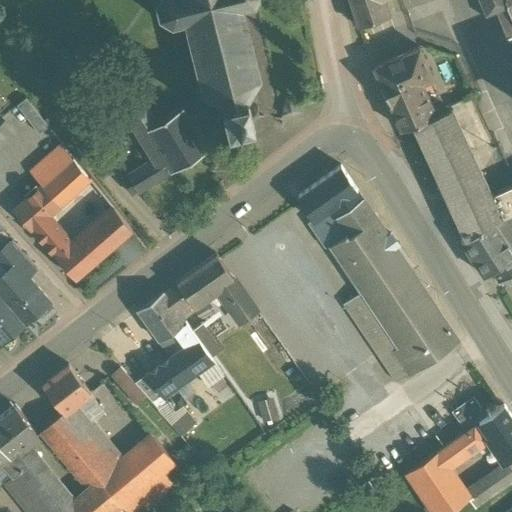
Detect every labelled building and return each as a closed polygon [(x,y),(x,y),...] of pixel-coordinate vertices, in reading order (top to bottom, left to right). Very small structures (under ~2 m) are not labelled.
[(159,0),(158,2),(157,4),(154,3),(153,7),(157,7),(159,17),(156,18),(158,22),(161,21),(164,24),(170,25),(170,29),(174,30),(175,26),(184,23),(204,96),(205,97),(220,106),(222,108),(223,112),(217,120),(229,126),(229,132),(253,126),(252,118),(256,117),(258,112),(257,109),(253,106),(249,107),(247,100),(259,79),(242,10),(253,6),(255,9),(258,7),(255,4),(257,0),(159,0)] [(348,0),(359,33),(378,24),(386,21),(378,0),(348,0)] [(511,0),(479,0),(485,14),(495,9),(506,37),(511,33),(511,0)] [(422,50),(372,72),(399,133),(412,127),(434,117),(421,87),(435,81),(422,50)] [(127,119),(145,108),(138,99),(123,76),(107,87),(127,119)] [(92,137),(64,92),(52,100),(60,113),(44,123),(49,129),(67,152),(92,137)] [(220,106),(205,97),(182,109),(192,126),(220,106)] [(39,137),(49,129),(27,102),(17,110),(39,137)] [(156,124),(145,108),(127,119),(126,120),(136,136),(145,130),(156,124)] [(156,124),(145,130),(161,155),(171,173),(208,151),(192,126),(182,109),(182,108),(156,124)] [(434,117),(412,127),(455,220),(494,202),(491,197),(451,110),(434,117)] [(141,167),(128,175),(138,193),(171,173),(161,155),(141,167)] [(73,161),(43,188),(59,208),(90,180),(73,161)] [(341,167),(298,198),(315,223),(328,214),(357,191),(341,167)] [(511,187),(491,197),(494,202),(501,219),(511,214),(511,187)] [(43,188),(15,211),(31,231),(48,217),(59,208),(43,188)] [(357,191),(328,214),(332,220),(335,218),(362,200),(357,191)] [(398,245),(391,235),(387,237),(362,200),(335,218),(339,224),(348,237),(358,252),(341,265),(361,295),(397,350),(393,353),(407,373),(409,377),(457,342),(438,313),(394,247),(398,245)] [(494,202),(455,220),(464,241),(493,223),(501,219),(494,202)] [(132,232),(113,209),(105,216),(123,239),(132,232)] [(332,220),(328,214),(315,223),(323,235),(339,224),(335,218),(332,220)] [(511,214),(501,219),(493,223),(505,242),(511,238),(511,214)] [(123,239),(105,216),(93,226),(112,249),(123,239)] [(72,244),(48,217),(31,231),(55,258),(72,244)] [(464,241),(461,244),(482,277),(490,271),(511,257),(511,253),(505,242),(493,223),(464,241)] [(339,224),(323,235),(331,248),(348,237),(339,224)] [(112,249),(93,226),(72,244),(55,258),(75,281),(112,249)] [(348,237),(331,248),(341,265),(358,252),(348,237)] [(12,243),(0,253),(0,259),(10,271),(15,266),(25,278),(35,270),(12,243)] [(234,279),(218,256),(177,285),(194,307),(217,291),(234,279)] [(511,257),(490,271),(497,284),(511,275),(511,257)] [(25,278),(15,266),(10,271),(0,279),(0,297),(23,325),(48,304),(25,278)] [(234,279),(217,291),(240,324),(258,311),(234,279)] [(186,324),(164,294),(137,313),(159,343),(174,332),(186,324)] [(397,350),(361,295),(344,307),(394,383),(407,373),(393,353),(397,350)] [(0,345),(23,325),(0,297),(0,345)] [(186,324),(174,332),(186,349),(171,359),(148,376),(163,397),(175,388),(186,380),(187,381),(197,373),(213,362),(186,324)] [(186,349),(174,332),(159,343),(171,359),(186,349)] [(273,337),(260,347),(268,357),(281,347),(273,337)] [(213,362),(197,373),(208,388),(224,377),(213,362)] [(92,394),(68,367),(42,386),(65,413),(66,414),(77,406),(90,396),(92,394)] [(137,388),(121,370),(111,378),(127,397),(137,388)] [(163,397),(148,376),(135,385),(152,404),(163,397)] [(145,398),(137,388),(127,397),(136,406),(145,398)] [(163,397),(152,404),(159,412),(169,404),(175,413),(187,404),(175,388),(163,397)] [(457,425),(488,407),(479,392),(449,410),(457,425)] [(90,396),(77,406),(90,423),(103,413),(90,396)] [(276,418),(271,400),(258,403),(263,422),(276,418)] [(90,423),(77,406),(66,414),(65,413),(51,423),(67,442),(99,480),(121,461),(90,423)] [(511,459),(511,419),(504,407),(479,425),(488,438),(490,441),(505,464),(506,463),(511,459)] [(39,435),(15,408),(0,419),(0,446),(10,458),(25,446),(39,435)] [(174,426),(184,436),(197,424),(188,413),(174,426)] [(479,425),(437,454),(447,469),(477,450),(475,447),(488,438),(479,425)] [(121,461),(99,480),(121,506),(174,461),(152,435),(121,461)] [(99,480),(67,442),(56,452),(87,489),(99,480)] [(10,458),(0,446),(0,465),(3,464),(10,458)] [(34,458),(25,446),(10,458),(54,511),(59,511),(72,502),(42,465),(34,458)] [(447,469),(437,454),(407,474),(432,511),(450,511),(468,500),(463,493),(447,469)] [(54,511),(10,458),(3,464),(14,478),(8,482),(32,511),(54,511)] [(505,464),(463,493),(468,500),(473,507),(511,481),(511,470),(506,463),(505,464)] [(72,502),(59,511),(113,511),(121,506),(99,480),(87,489),(72,502)]
